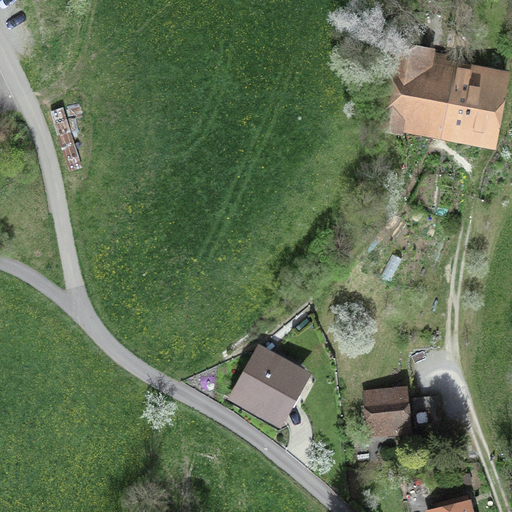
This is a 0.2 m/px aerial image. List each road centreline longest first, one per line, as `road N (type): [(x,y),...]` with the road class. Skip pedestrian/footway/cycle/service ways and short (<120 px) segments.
road 1 (unclassified): [(0,42),(41,125),(79,300),(140,365),(341,511)]
road 2 (residential): [(505,511),(455,377),(457,270),(472,189)]
